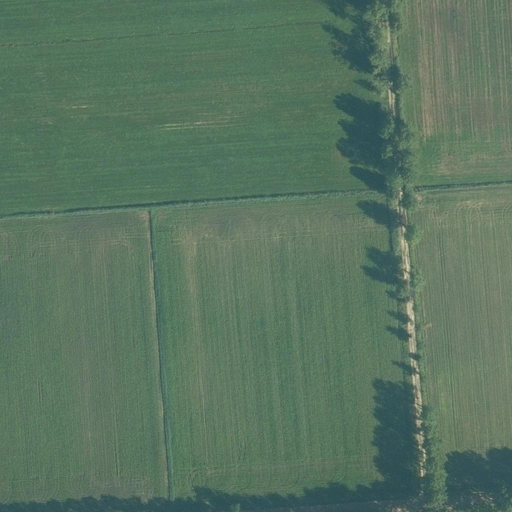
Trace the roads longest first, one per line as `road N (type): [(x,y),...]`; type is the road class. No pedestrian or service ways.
road 1 (track): [(426,500),(388,0)]
road 2 (unclassified): [(265,511),(401,502)]
